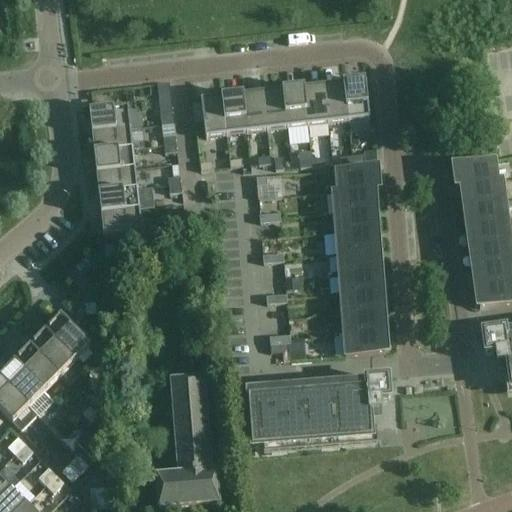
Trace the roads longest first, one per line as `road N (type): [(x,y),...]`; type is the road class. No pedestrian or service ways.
road 1 (residential): [(51,82),(367,48),(384,67),(392,169)]
road 2 (residential): [(392,169),(405,364),(458,360)]
road 3 (residential): [(458,360),(437,170),(392,169)]
road 4 (residential): [(0,258),(41,223),(62,165),(51,82)]
road 5 (residential): [(458,360),(482,511)]
